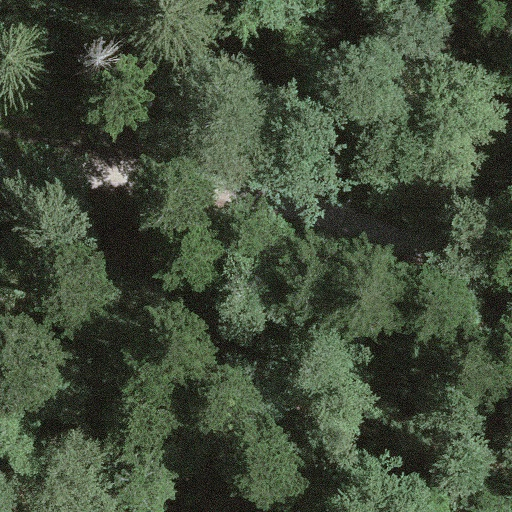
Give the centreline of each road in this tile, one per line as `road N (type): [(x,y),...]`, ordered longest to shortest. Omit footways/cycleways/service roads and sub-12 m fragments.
road 1 (track): [(0,177),(183,160),(382,228),(511,288)]
road 2 (track): [(183,160),(0,118)]
